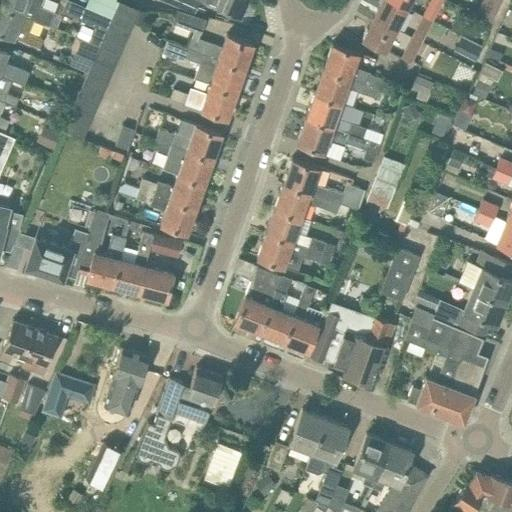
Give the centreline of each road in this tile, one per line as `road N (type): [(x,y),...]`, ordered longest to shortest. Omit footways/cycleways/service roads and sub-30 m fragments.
road 1 (residential): [(193,335),(299,30)]
road 2 (residential): [(462,442),(193,335)]
road 3 (residential): [(193,335),(0,286)]
